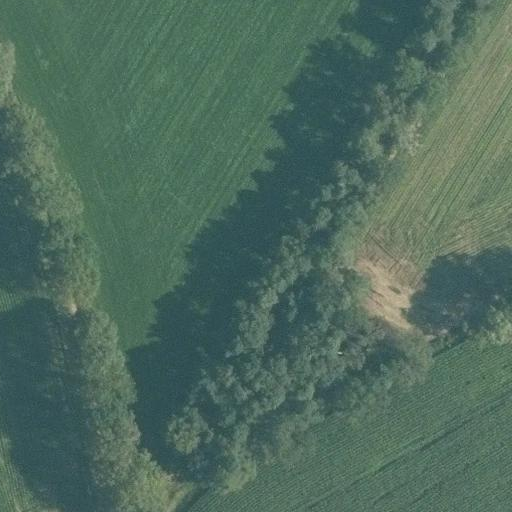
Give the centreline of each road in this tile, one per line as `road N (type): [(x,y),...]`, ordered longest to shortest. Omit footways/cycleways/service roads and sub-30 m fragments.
road 1 (track): [(466,0),(153,511)]
road 2 (track): [(114,511),(56,255),(0,124)]
